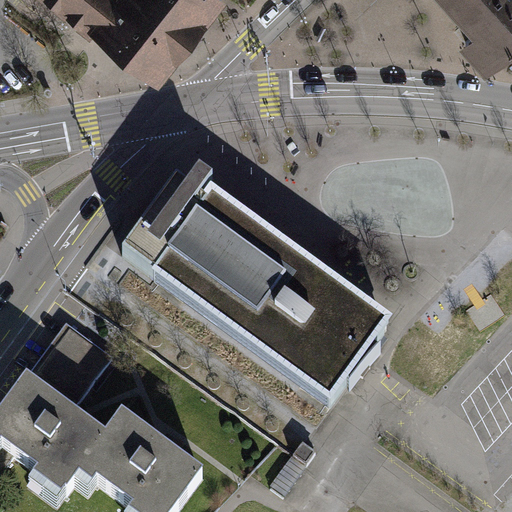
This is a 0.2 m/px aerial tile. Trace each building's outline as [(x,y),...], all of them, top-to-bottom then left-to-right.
[(57,0),(95,29),(99,25),(132,50),(163,74),(207,18),(203,15),(214,0),(57,0)] [(453,0),(472,21),(495,0),(453,0)] [(511,0),(495,0),(472,21),(480,29),(467,41),(490,66),(511,46),(511,0)] [(329,409),(387,328),(209,200),(205,205),(202,203),(213,187),(199,177),(189,192),(178,183),(122,260),(329,409)] [(394,366),(432,401),(511,314),(511,258),(502,250),(394,366)] [(68,336),(40,372),(81,403),(108,367),(68,336)] [(118,439),(35,376),(0,422),(0,467),(11,453),(72,500),(87,481),(118,439)] [(118,439),(87,481),(127,511),(171,511),(200,475),(132,422),(118,439)]
